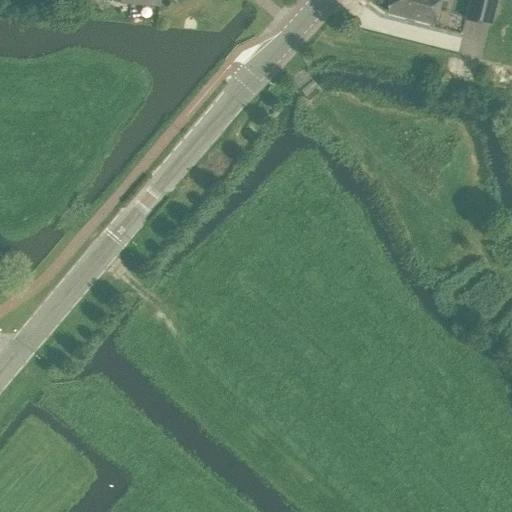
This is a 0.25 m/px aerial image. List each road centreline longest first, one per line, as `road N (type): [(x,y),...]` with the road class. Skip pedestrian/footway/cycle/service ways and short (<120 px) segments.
road 1 (tertiary): [(0,368),(322,0)]
road 2 (track): [(303,20),(337,45),(463,64)]
